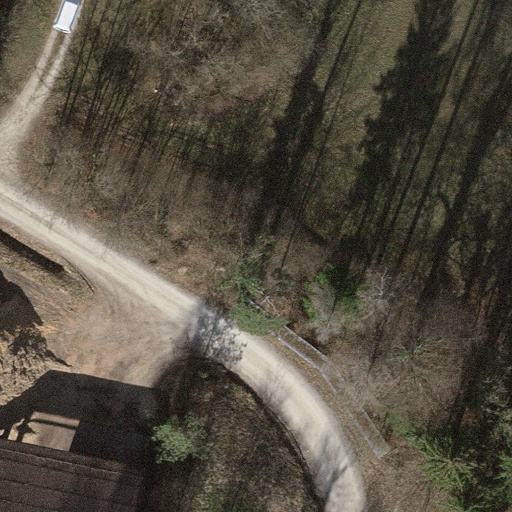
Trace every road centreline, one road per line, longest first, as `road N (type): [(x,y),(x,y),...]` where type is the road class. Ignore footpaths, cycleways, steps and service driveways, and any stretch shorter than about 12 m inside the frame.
road 1 (motorway): [(0,421),(511,324)]
road 2 (track): [(352,511),(327,427),(287,379),(203,310),(0,193)]
road 3 (track): [(0,152),(48,80),(77,0)]
